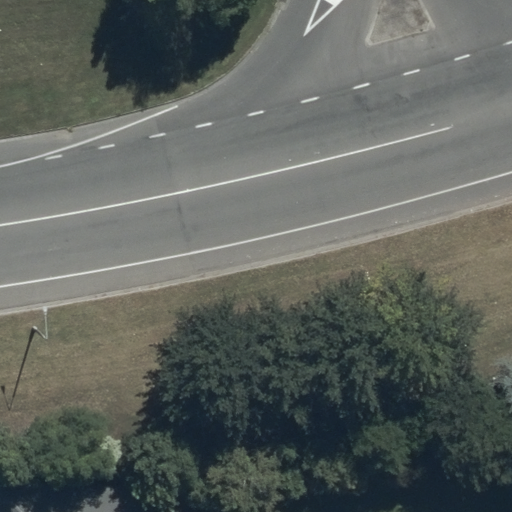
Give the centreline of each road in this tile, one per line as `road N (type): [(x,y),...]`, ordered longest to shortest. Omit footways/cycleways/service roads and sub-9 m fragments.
road 1 (tertiary): [(293,171),(0,230)]
road 2 (tertiary): [(511,107),(293,171)]
road 3 (tertiary): [(293,171),(326,0)]
